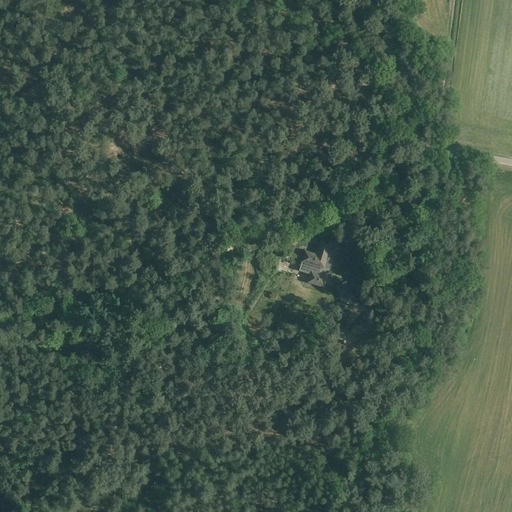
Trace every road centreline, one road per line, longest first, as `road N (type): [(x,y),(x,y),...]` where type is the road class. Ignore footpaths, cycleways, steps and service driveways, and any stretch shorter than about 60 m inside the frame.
road 1 (track): [(0,295),(138,291),(425,153),(441,153)]
road 2 (track): [(434,146),(452,0)]
